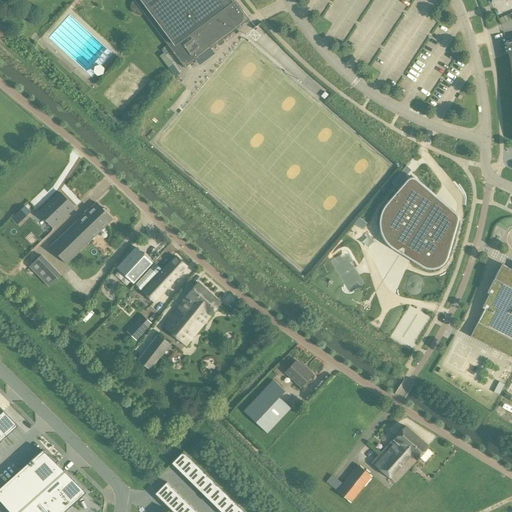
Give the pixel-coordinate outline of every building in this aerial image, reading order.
[(134,0),(186,68),(223,40),(215,29),(213,30),(211,26),(207,30),(203,24),(234,2),(233,1),(232,0),(134,0)] [(235,0),(233,1),(234,2),(203,24),(207,30),(211,26),(213,30),(215,29),(223,40),(250,20),(235,0)] [(164,53),(160,56),(175,77),(180,74),(164,53)] [(384,138),(380,135),(384,130),(373,123),(367,133),(387,146),(394,134),(389,131),(384,138)] [(379,221),(379,224),(379,227),(379,229),(380,230),(380,232),(381,234),(382,237),(384,240),(386,243),(388,245),(389,247),(391,248),(392,248),(393,249),(394,250),(421,267),(422,267),(423,267),(423,268),(424,268),(426,269),(427,269),(429,270),(431,270),(433,269),(435,269),(437,268),(439,268),(440,267),(441,266),(443,265),(444,264),(446,262),(446,261),(447,259),(448,258),(448,257),(448,256),(458,221),(458,220),(459,220),(459,219),(459,218),(458,217),(458,216),(458,215),(457,214),(456,213),(456,212),(455,212),(436,195),(417,179),(416,178),(415,178),(414,177),(413,177),(412,177),(411,177),(410,177),(409,178),(408,178),(407,179),(406,179),(406,180),(386,203),(385,204),(384,206),(382,208),(381,211),(380,214),(379,218),(379,221)] [(54,227),(74,208),(60,193),(39,212),(54,227)] [(67,264),(113,220),(108,214),(108,211),(105,208),(102,208),(97,203),(51,247),(67,264)] [(25,206),(11,219),(17,226),(31,212),(25,206)] [(359,217),(354,224),(362,230),(367,223),(359,217)] [(137,248),(116,270),(120,274),(122,272),(134,283),(153,263),(137,248)] [(42,256),(30,266),(48,287),(60,276),(42,256)] [(155,264),(136,285),(154,302),(179,275),(187,267),(176,257),(163,271),(155,264)] [(484,309),(470,337),(511,357),(511,355),(511,269),(501,264),(487,292),(489,294),(482,308),(484,309)] [(186,297),(164,327),(186,346),(221,303),(198,283),(186,297)] [(416,307),(408,321),(414,324),(422,310),(416,307)] [(130,335),(136,340),(152,324),(142,315),(134,324),(137,327),(130,335)] [(151,370),(171,345),(158,335),(138,360),(151,370)] [(301,387),(313,375),(307,369),(306,369),(297,361),(286,372),(301,387)] [(280,398),(286,392),(274,381),(244,411),(268,434),(291,409),(280,398)] [(499,382),(493,392),(499,395),(505,384),(499,382)] [(3,411),(0,413),(0,432),(5,437),(18,426),(4,411),(3,411)] [(395,483),(429,447),(406,426),(373,463),(395,483)] [(29,462),(0,488),(0,500),(10,511),(17,511),(64,471),(43,450),(41,451),(29,462)] [(183,451),(172,463),(179,470),(190,459),(189,457),(183,451)] [(190,459),(179,470),(186,477),(197,466),(190,459)] [(358,465),(336,491),(350,502),(350,503),(372,476),(371,476),(358,465)] [(197,466),(186,477),(193,484),(205,473),(197,466)] [(64,471),(17,511),(64,511),(69,507),(69,508),(86,493),(64,471)] [(205,473),(193,484),(200,491),(212,480),(205,473)] [(212,480),(200,491),(207,498),(219,487),(212,480)] [(166,482),(155,494),(161,499),(172,488),(166,482)] [(219,487),(207,498),(214,505),(226,494),(219,487)] [(172,488),(161,499),(166,505),(178,493),(172,488)] [(178,493),(166,505),(172,511),(184,499),(178,493)] [(226,494),(214,505),(221,511),(222,511),(233,501),(226,494)] [(184,499),(172,511),(173,511),(181,511),(189,505),(184,499)] [(233,501),(222,511),(236,511),(240,508),(233,501)]
